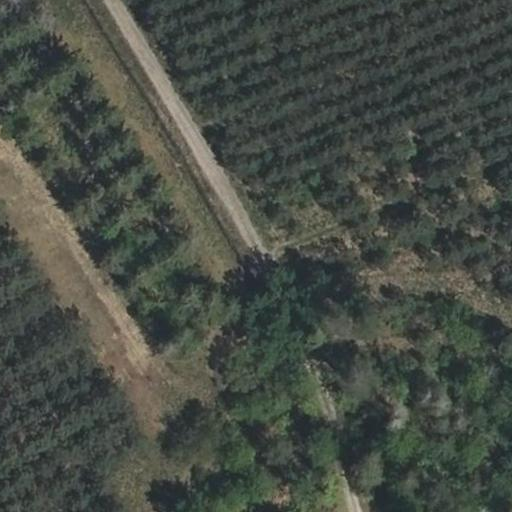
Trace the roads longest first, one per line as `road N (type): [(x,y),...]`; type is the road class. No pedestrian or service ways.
road 1 (track): [(105,0),(266,263),(367,511)]
road 2 (track): [(402,511),(511,458)]
